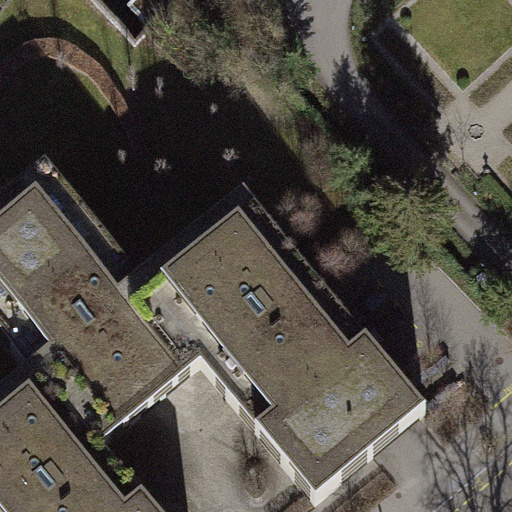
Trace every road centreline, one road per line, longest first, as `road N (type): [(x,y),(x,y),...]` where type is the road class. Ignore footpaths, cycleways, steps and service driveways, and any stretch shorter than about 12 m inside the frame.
road 1 (primary): [(181,0),(511,342)]
road 2 (primary): [(511,115),(400,0)]
